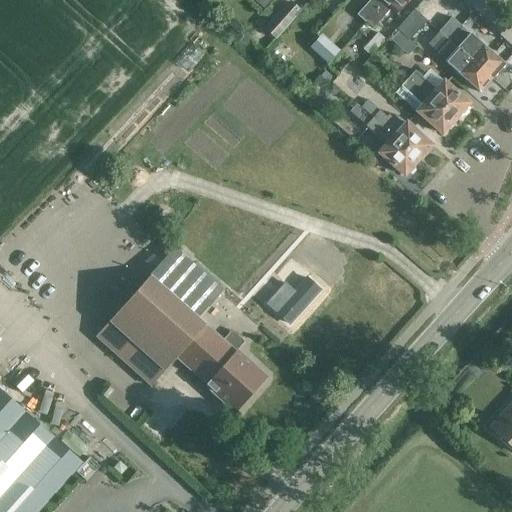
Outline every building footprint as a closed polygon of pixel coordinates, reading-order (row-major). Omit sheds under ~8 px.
[(371,0),(358,15),(352,23),(359,30),(366,22),(385,0),(371,0)] [(385,0),(366,22),(373,29),(391,9),(397,15),(409,0),(385,0)] [(264,30),(276,40),(302,11),(290,1),(264,30)] [(423,19),(413,11),(397,29),(406,38),(423,19)] [(431,24),(438,30),(443,25),(435,18),(431,24)] [(444,38),(448,41),(491,78),(493,76),(496,78),(505,69),(503,64),(470,34),(464,41),(456,33),(461,27),(450,18),(438,32),(444,38)] [(416,47),(398,31),(390,40),(408,56),(416,47)] [(386,40),(378,33),(362,50),(370,57),(386,40)] [(331,60),(339,48),(320,35),(312,48),(331,60)] [(491,78),(448,41),(441,48),(460,65),(455,71),(479,92),(491,78)] [(287,68),(301,52),(290,42),(276,58),(287,68)] [(455,119),(410,78),(408,80),(397,70),(391,77),(422,106),(417,112),(441,134),(455,119)] [(415,73),(410,78),(455,119),(468,104),(444,82),(436,92),(415,73)] [(401,130),(380,111),(368,100),(364,97),(356,106),(417,161),(431,146),(406,124),(401,130)] [(417,161),(356,106),(350,112),(387,145),(379,154),(404,176),(417,161)] [(224,342),(197,318),(221,291),(175,250),(97,337),(153,387),(178,359),(236,411),(266,378),(236,352),(245,343),(232,332),(224,342)] [(41,511),(84,465),(0,389),(0,511),(41,511)] [(511,405),(491,428),(511,447),(511,405)] [(122,474),(127,468),(121,463),(116,469),(122,474)]
